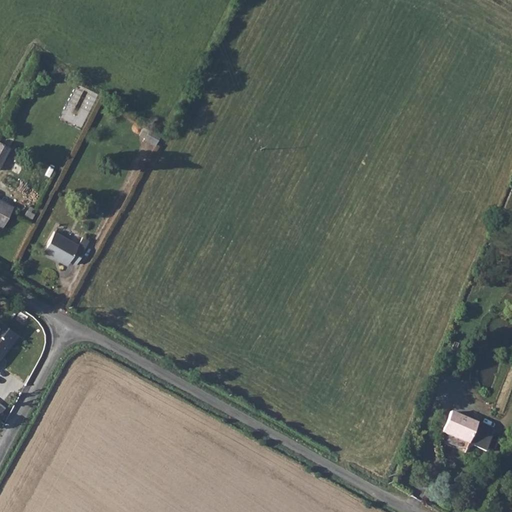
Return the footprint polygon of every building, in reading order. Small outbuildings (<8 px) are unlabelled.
[(163,133),(153,126),(145,138),(156,145),(163,133)] [(0,202),(0,225),(1,226),(10,208),(0,202)] [(53,232),(43,252),(69,267),(71,264),(76,267),(89,245),(82,242),(79,246),(53,232)] [(0,369),(4,365),(1,363),(10,352),(18,342),(1,328),(0,328),(0,369)] [(455,418),(443,437),(463,449),(462,451),(469,455),(481,433),(455,418)]
